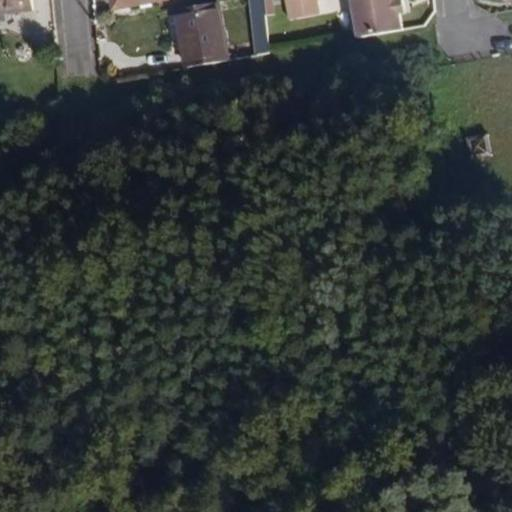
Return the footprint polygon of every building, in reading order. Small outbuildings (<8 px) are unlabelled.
[(0,0),(0,13),(32,10),(30,0),(0,0)] [(258,56),(267,54),(262,0),(260,0),(251,1),(253,17),(254,16),(258,56)] [(284,0),(288,20),(319,14),(316,0),(284,0)] [(399,14),(403,13),(400,0),(351,0),(358,38),(402,31),(399,14)] [(400,0),(403,13),(409,12),(406,0),(400,0)] [(178,18),(216,10),(215,3),(176,10),(178,18)] [(187,69),(226,62),(216,10),(178,18),(187,69)] [(499,136),(472,140),(476,160),(500,157),(499,136)]
